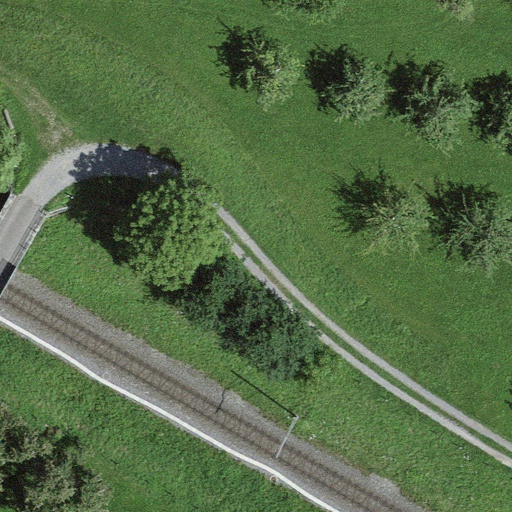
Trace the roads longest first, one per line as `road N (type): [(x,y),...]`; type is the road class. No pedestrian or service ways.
road 1 (track): [(511,455),(352,353),(178,184),(129,163),(83,165),(52,180),(0,262)]
road 2 (track): [(0,63),(36,80),(75,132),(83,165)]
